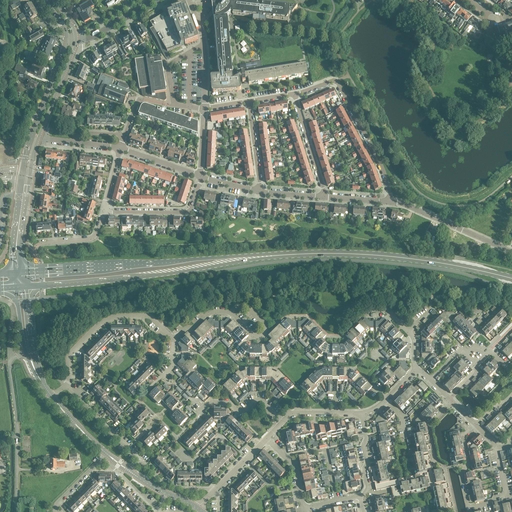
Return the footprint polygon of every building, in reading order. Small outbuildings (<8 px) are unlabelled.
[(219,76),(213,76),(211,77),(211,79),(212,92),(213,93),(214,93),(236,91),(239,91),(240,90),(241,89),(240,82),(242,81),(242,74),(233,80),(233,74),(232,75),(232,72),(228,18),(223,19),(223,17),(226,16),(228,14),(230,12),(231,10),(233,10),(232,14),(288,20),(289,14),(290,13),(292,13),(297,6),(239,0),(211,0),(212,1),(213,3),(214,5),(216,7),(218,8),(216,11),(215,15),(215,19),(213,19),(218,73),(219,73),(219,76)] [(436,2),(438,3),(440,0),(433,0),(430,5),(428,7),(431,9),(436,2)] [(451,2),(448,0),(446,0),(441,7),(441,8),(445,11),(451,2)] [(89,9),(93,7),(90,2),(80,8),(81,10),(77,12),(84,22),(90,19),(88,15),(88,14),(89,15),(89,14),(90,14),(90,13),(90,12),(91,11),(91,12),(92,11),(91,10),(89,10),(89,9)] [(450,12),(456,5),(451,2),(445,11),(447,13),(448,10),(450,12)] [(502,8),(507,11),(511,5),(506,2),(502,8)] [(27,14),(35,9),(31,4),(23,9),(27,14)] [(198,39),(185,4),(171,9),(172,11),(168,13),(167,12),(150,22),(155,31),(152,33),(157,41),(162,53),(163,53),(166,59),(170,57),(167,51),(180,46),(180,48),(186,46),(185,45),(198,39)] [(461,9),(456,5),(450,12),(451,12),(450,14),(448,16),(452,19),(461,9)] [(35,23),(32,19),(38,15),(35,9),(27,14),(30,19),(28,20),(31,25),(35,23)] [(459,18),(465,12),(461,9),(452,19),(454,21),(457,16),(459,18)] [(467,14),(465,12),(459,18),(458,20),(457,23),(459,24),(462,20),(467,14)] [(459,29),(464,21),(466,23),(472,16),(467,14),(462,20),(459,24),(458,26),(457,27),(459,29)] [(472,16),(466,23),(469,24),(464,30),(466,31),(470,25),(475,19),(472,16)] [(473,33),(475,29),(476,30),(479,27),(480,28),(484,25),(479,22),(475,19),(470,25),(473,27),(471,31),(473,33)] [(497,26),(499,34),(511,29),(511,24),(511,21),(497,26)] [(147,34),(142,26),(137,30),(141,37),(145,35),(146,37),(148,36),(147,34)] [(31,32),(28,27),(24,29),(32,43),(44,36),(39,29),(34,32),(33,30),(31,32)] [(125,37),(130,45),(131,45),(131,44),(136,41),(131,33),(125,37)] [(48,40),(47,41),(45,45),(52,48),(55,41),(56,41),(57,40),(55,37),(54,38),(53,36),(48,40)] [(130,45),(125,37),(119,40),(123,46),(124,45),(126,48),(130,45)] [(44,44),(42,50),(50,53),(52,48),(45,45),(44,44)] [(110,46),(108,47),(114,56),(116,55),(115,52),(117,50),(121,56),(124,55),(119,47),(117,49),(113,44),(112,44),(110,45),(110,46)] [(103,49),(103,50),(102,50),(107,57),(109,55),(111,58),(114,56),(108,47),(106,48),(105,48),(103,49)] [(50,53),(42,50),(40,54),(39,53),(38,56),(44,58),(44,59),(48,61),(50,58),(48,57),(50,53)] [(444,57),(438,53),(435,57),(441,61),(444,57)] [(100,60),(96,54),(91,57),(91,58),(89,59),(93,65),(100,60)] [(25,59),(32,62),(29,69),(32,70),(30,73),(35,75),(36,75),(40,77),(44,69),(40,67),(34,64),(36,60),(34,59),(27,56),(25,59)] [(145,97),(164,101),(165,101),(166,100),(166,99),(165,93),(167,92),(167,88),(165,88),(164,82),(166,82),(164,74),(162,74),(161,68),(163,68),(162,63),(160,64),(158,57),(160,57),(160,56),(150,58),(149,56),(146,57),(146,59),(135,60),(136,65),(137,65),(138,70),(137,71),(138,79),(139,79),(140,83),(139,84),(140,89),(141,89),(142,94),(143,96),(145,97)] [(242,82),(248,82),(249,84),(308,74),(306,64),(247,74),(242,74),(242,81),(242,82)] [(20,73),(25,75),(27,70),(17,66),(15,71),(20,73)] [(80,66),(78,72),(85,75),(88,69),(80,66)] [(85,75),(78,72),(75,78),(83,81),(85,75)] [(35,91),(37,86),(38,84),(30,80),(31,78),(25,75),(20,73),(17,80),(28,84),(26,88),(30,90),(31,89),(35,91)] [(114,79),(101,74),(99,79),(103,81),(98,95),(124,105),(124,104),(125,101),(124,101),(126,98),(127,95),(128,95),(128,94),(127,94),(130,93),(127,85),(119,82),(119,84),(115,82),(114,86),(112,85),(114,79)] [(73,85),(71,91),(79,94),(81,88),(73,85)] [(328,92),(331,99),(336,96),(333,90),(328,92)] [(79,94),(71,91),(68,97),(76,100),(79,94)] [(322,94),(325,101),(331,99),(328,92),(322,94)] [(325,101),(322,94),(317,97),(320,103),(321,106),(323,105),(322,102),(325,101)] [(320,103),(317,97),(312,99),(315,106),(320,103)] [(315,106),(312,99),(307,101),(310,108),(315,106)] [(310,108),(307,101),(301,104),(304,110),(310,108)] [(75,108),(79,110),(80,107),(73,104),(72,107),(71,108),(68,107),(67,108),(64,107),(61,114),(71,118),(75,108)] [(484,110),(479,104),(474,108),(480,114),(484,110)] [(138,115),(178,128),(181,117),(165,112),(165,109),(162,108),(161,110),(146,105),(145,105),(143,105),(142,106),(141,108),(138,115)] [(336,112),(339,117),(345,114),(342,108),(336,112)] [(339,117),(341,122),(348,119),(345,114),(339,117)] [(87,125),(94,125),(94,118),(88,117),(87,122),(86,122),(86,125),(87,125)] [(185,119),(181,117),(178,128),(190,132),(190,137),(197,139),(197,119),(193,119),(188,118),(185,118),(185,119)] [(344,127),(345,127),(351,124),(350,124),(348,119),(341,122),(344,127)] [(317,128),(316,122),(309,124),(311,130),(317,128)] [(345,127),(347,132),(354,129),(351,124),(345,127)] [(320,127),(317,128),(311,130),(312,135),(319,134),(319,133),(318,130),(321,129),(320,127)] [(347,132),(350,138),(356,134),(354,129),(347,132)] [(135,131),(132,130),(128,141),(131,142),(130,144),(136,146),(139,135),(134,134),(135,131)] [(350,138),(353,143),(359,140),(356,134),(350,138)] [(139,135),(136,146),(141,148),(142,146),(145,147),(149,136),(145,135),(145,137),(139,135)] [(154,153),(158,142),(153,140),(154,137),(150,136),(147,147),(150,148),(149,151),(154,153)] [(359,140),(353,143),(356,148),(362,145),(359,140)] [(158,142),(154,153),(160,155),(161,152),(164,153),(167,142),(164,141),(163,144),(158,142)] [(173,159),(177,148),(172,146),(173,144),(169,143),(166,154),(168,155),(167,157),(173,159)] [(356,148),(359,153),(365,150),(362,145),(356,148)] [(177,148),(173,159),(179,161),(180,158),(183,159),(186,149),(183,147),(182,150),(177,148)] [(195,155),(195,154),(190,153),(191,150),(188,149),(184,160),(187,161),(186,164),(193,166),(194,165),(195,165),(196,155),(195,155)] [(365,150),(359,153),(361,159),(368,155),(365,150)] [(361,159),(364,164),(370,161),(368,155),(361,159)] [(228,170),(226,170),(226,169),(225,173),(233,175),(234,172),(232,171),(233,166),(233,164),(230,163),(230,165),(229,165),(228,170)] [(43,176),(42,182),(53,183),(56,184),(56,182),(53,181),(54,177),(43,176)] [(382,188),(380,182),(373,185),(375,191),(382,188)] [(211,193),(209,201),(215,202),(215,199),(217,199),(218,196),(216,195),(216,194),(211,193)] [(41,196),(40,203),(48,204),(49,200),(52,200),(53,194),(52,194),(50,194),(50,197),(50,198),(41,196)] [(235,198),(230,197),(229,204),(234,205),(234,203),(236,203),(237,199),(235,199),(235,198)] [(85,207),(94,210),(96,204),(87,201),(83,199),(81,203),(86,204),(85,207)] [(249,201),(248,208),(248,211),(256,212),(257,205),(256,205),(256,203),(255,203),(255,202),(249,201)] [(261,207),(264,207),(264,210),(267,210),(267,212),(267,213),(270,213),(271,206),(270,206),(270,201),(264,201),(264,204),(261,204),(261,207)] [(40,203),(40,209),(39,210),(43,210),(43,213),(47,213),(48,207),(50,207),(56,208),(56,205),(48,204),(40,203)] [(83,213),(85,214),(92,216),(94,210),(85,207),(83,213)] [(200,211),(199,212),(198,214),(200,215),(198,219),(191,220),(191,226),(194,226),(194,228),(195,229),(196,230),(198,229),(199,228),(199,226),(203,226),(203,219),(202,219),(203,216),(204,216),(205,213),(200,211)] [(391,211),(390,215),(392,216),(391,218),(397,219),(397,216),(403,217),(404,214),(398,213),(398,212),(393,211),(392,212),(391,211)] [(77,221),(80,222),(83,223),(83,220),(90,222),(92,216),(85,214),(84,218),(77,216),(77,221)] [(119,218),(115,218),(108,218),(108,222),(105,222),(105,226),(109,226),(115,226),(115,224),(119,224),(119,218)] [(127,226),(132,226),(132,218),(126,218),(122,218),(122,227),(123,227),(125,227),(126,227),(127,227),(127,226)] [(132,218),(132,226),(138,226),(138,227),(143,227),(143,218),(138,218),(132,218)] [(150,226),(156,226),(156,218),(150,218),(150,219),(145,218),(145,227),(150,227),(150,226)] [(162,218),(156,218),(156,226),(162,226),(162,227),(167,227),(167,219),(163,219),(162,218)] [(180,226),(183,226),(183,222),(180,222),(180,218),(174,218),(174,219),(169,219),(169,228),(173,228),(173,226),(180,226)] [(499,309),(496,312),(503,319),(507,316),(499,309)] [(492,316),(500,323),(503,319),(496,312),(494,311),(493,313),(494,314),(492,316)] [(448,323),(448,313),(443,313),(438,317),(444,323),(448,323)] [(448,313),(448,323),(452,323),(458,317),(453,313),(448,313)] [(444,323),(438,317),(436,315),(433,319),(437,323),(435,324),(438,328),(439,327),(444,323)] [(460,315),(458,317),(452,323),(453,323),(456,326),(463,319),(460,315)] [(496,326),(500,323),(492,316),(491,317),(489,316),(488,317),(489,319),(496,326)] [(218,329),(218,322),(215,322),(214,322),(210,318),(207,322),(214,329),(218,329)] [(224,322),(221,322),(221,329),(225,329),(232,322),(229,318),(225,322),(224,322)] [(292,322),(288,318),(284,322),(291,329),(296,329),(296,322),(292,322)] [(298,322),(298,329),(303,329),(310,322),(306,318),(302,322),(298,322)] [(369,322),(365,318),(361,322),(369,329),(373,329),(373,322),(369,322)] [(379,322),(375,322),(375,329),(380,329),(387,322),(384,318),(380,322),(379,322)] [(433,319),(428,324),(435,331),(438,328),(435,324),(437,323),(433,319)] [(465,320),(463,319),(456,326),(460,329),(467,322),(465,320)] [(496,326),(489,319),(486,322),(493,330),(496,326)] [(214,329),(207,322),(206,321),(203,325),(211,332),(214,329)] [(233,321),(232,322),(225,329),(229,333),(237,325),(233,321)] [(280,325),(280,326),(287,333),(291,329),(284,322),(283,321),(280,325)] [(310,321),(310,322),(303,329),(306,332),(313,325),(314,324),(310,321)] [(365,332),(368,329),(369,329),(361,322),(361,321),(357,325),(365,332)] [(388,321),(387,322),(380,329),(384,333),(391,325),(391,324),(388,321)] [(463,333),(470,326),(467,322),(460,329),(463,333)] [(481,324),(482,326),(489,333),(493,330),(486,322),(484,324),(482,323),(481,324)] [(314,324),(313,325),(306,332),(310,336),(318,329),(314,324)] [(391,324),(391,325),(384,333),(388,337),(395,329),(391,324)] [(426,333),(430,336),(435,331),(428,324),(424,328),(428,331),(426,333)] [(206,336),(211,332),(203,325),(198,329),(206,336)] [(233,336),(240,329),(241,328),(237,325),(229,333),(233,336)] [(276,329),(284,336),(287,333),(280,326),(280,325),(276,329)] [(353,329),(361,337),(365,332),(357,325),(353,329)] [(463,333),(466,336),(474,329),(470,326),(463,333)] [(486,336),(489,333),(482,326),(479,329),(486,336)] [(108,332),(112,336),(114,334),(118,338),(121,336),(119,334),(117,331),(117,327),(111,327),(111,331),(109,331),(108,332)] [(123,327),(117,327),(117,331),(119,334),(121,336),(122,337),(125,334),(123,331),(123,327)] [(129,331),(129,327),(123,327),(123,331),(125,334),(128,337),(130,339),(133,336),(131,334),(129,331)] [(135,331),(135,327),(129,327),(129,331),(131,334),(133,336),(134,337),(137,334),(135,331)] [(144,329),(141,329),(141,327),(135,327),(135,331),(137,334),(140,337),(143,334),(144,335),(147,332),(144,329)] [(241,328),(240,329),(233,336),(237,341),(245,333),(241,328)] [(423,336),(427,340),(430,336),(426,333),(428,331),(424,328),(419,333),(423,336)] [(202,341),(203,340),(206,336),(198,329),(194,333),(202,341)] [(272,333),(279,341),(284,336),(276,329),(272,333)] [(310,336),(314,341),(322,333),(318,329),(310,336)] [(349,333),(357,341),(361,337),(353,329),(349,333)] [(392,341),(400,333),(395,329),(388,337),(392,341)] [(475,335),(477,336),(479,335),(474,329),(466,336),(470,340),(475,335)] [(107,331),(103,336),(108,341),(112,336),(108,332),(107,331)] [(192,344),(195,341),(192,337),(191,336),(188,333),(184,336),(192,344)] [(194,333),(191,336),(192,337),(195,341),(198,344),(202,341),(194,333)] [(244,341),(245,340),(249,336),(245,333),(237,341),(240,344),(244,340),(244,341)] [(276,344),(279,341),(272,333),(268,336),(271,340),(272,341),(276,344)] [(314,341),(318,344),(322,340),(322,341),(322,340),(326,336),(322,333),(314,341)] [(353,344),(354,344),(357,341),(349,333),(345,337),(346,337),(349,340),(350,341),(353,344)] [(392,341),(395,344),(399,341),(400,340),(403,337),(400,333),(392,341)] [(103,336),(98,340),(104,345),(108,341),(103,336)] [(181,340),(188,347),(192,344),(184,336),(181,340)] [(98,340),(94,344),(99,349),(104,345),(98,340)] [(188,347),(181,340),(178,344),(182,348),(181,348),(181,352),(188,352),(188,347)] [(237,347),(240,351),(248,343),(245,340),(244,341),(244,340),(240,344),(237,347)] [(271,340),(268,343),(276,351),(280,347),(276,344),(272,341),(271,340)] [(314,347),(318,351),(326,343),(322,340),(322,341),(322,340),(318,344),(314,347)] [(346,343),(353,351),(357,348),(354,344),(353,344),(350,341),(349,340),(346,343)] [(392,347),(395,351),(403,343),(400,340),(399,341),(395,344),(392,347)] [(247,354),(251,347),(251,346),(248,343),(240,351),(244,355),(245,353),(247,354)] [(268,343),(266,346),(266,347),(269,354),(271,353),(273,355),(276,351),(268,343)] [(326,343),(318,351),(321,355),(323,353),(325,354),(328,347),(328,346),(326,343)] [(343,347),(346,354),(349,353),(350,355),(353,351),(346,343),(343,346),(343,347)] [(399,354),(406,347),(406,346),(403,343),(395,351),(399,354)] [(94,344),(90,348),(95,354),(99,349),(94,344)] [(258,346),(255,346),(251,346),(251,347),(247,354),(250,355),(250,357),(258,357),(259,357),(267,357),(267,355),(269,354),(266,347),(266,346),(258,346)] [(339,346),(336,346),(332,346),(328,346),(328,347),(325,354),(327,355),(327,357),(336,357),(337,357),(344,357),(344,355),(346,354),(343,347),(343,346),(339,346)] [(409,351),(406,347),(399,354),(399,359),(406,359),(406,355),(405,355),(409,351)] [(86,353),(87,354),(90,357),(93,360),(97,356),(95,354),(90,348),(86,353)] [(504,348),(501,351),(508,358),(511,355),(504,348)] [(88,359),(90,357),(87,354),(85,356),(85,357),(81,357),(81,363),(85,363),(88,365),(91,362),(88,359)] [(433,355),(431,354),(421,354),(421,358),(426,362),(433,355)] [(181,355),(181,356),(181,359),(182,360),(178,364),(181,367),(188,360),(188,356),(181,355)] [(436,359),(433,355),(426,362),(429,366),(436,359)] [(181,367),(184,370),(192,362),(189,359),(188,360),(181,367)] [(431,367),(430,368),(428,371),(429,373),(432,370),(440,362),(436,359),(429,366),(431,367)] [(460,369),(464,373),(469,367),(462,360),(458,364),(462,367),(460,369)] [(489,364),(496,371),(499,367),(492,360),(489,364)] [(184,370),(188,374),(192,370),(192,371),(193,370),(196,366),(192,362),(184,370)] [(406,362),(399,362),(399,366),(406,373),(409,370),(405,366),(406,366),(406,362)] [(81,363),(79,363),(79,366),(81,366),(81,369),(86,369),(88,371),(91,368),(88,365),(85,363),(81,363)] [(462,375),(464,373),(460,369),(462,367),(458,364),(453,369),(456,372),(457,372),(464,379),(466,378),(463,375),(463,376),(462,375)] [(492,374),(495,371),(496,371),(489,364),(485,367),(492,374)] [(150,376),(155,371),(149,366),(145,370),(150,376)] [(406,373),(399,366),(395,370),(403,378),(407,374),(406,373)] [(484,373),(485,374),(489,377),(492,374),(485,367),(482,370),(484,373)] [(258,380),(259,380),(267,380),(267,369),(267,368),(258,368),(250,368),(250,379),(258,380)] [(81,372),(81,375),(86,375),(88,377),(91,374),(88,371),(86,369),(81,369),(79,369),(79,372),(81,372)] [(150,376),(145,370),(143,369),(139,373),(146,380),(150,376)] [(336,380),(337,380),(344,380),(344,369),(336,369),(327,369),(327,380),(335,380),(336,380)] [(384,372),(392,380),(395,377),(392,373),(388,369),(384,372)] [(185,377),(188,381),(196,373),(193,370),(192,371),(192,370),(188,374),(185,377)] [(395,370),(392,373),(395,377),(400,381),(403,378),(395,370)] [(242,383),(246,380),(243,372),(240,373),(239,371),(235,375),(242,383)] [(271,380),(274,383),(282,375),(278,371),(276,373),(274,372),(271,380)] [(312,375),(320,383),(323,380),(320,372),(318,373),(316,371),(312,375)] [(351,372),(348,380),(352,383),(360,375),(355,371),(353,373),(351,372)] [(381,376),(382,377),(389,384),(392,380),(384,372),(381,376)] [(457,372),(456,372),(453,376),(460,383),(464,379),(457,372)] [(142,384),(146,380),(139,373),(135,377),(137,379),(142,384)] [(188,381),(192,384),(199,376),(196,373),(188,381)] [(448,377),(450,379),(457,386),(460,383),(453,376),(451,374),(448,377)] [(492,381),(489,377),(485,374),(482,377),(485,381),(484,382),(487,386),(492,381)] [(81,375),(79,375),(79,378),(81,378),(81,381),(86,381),(88,383),(91,380),(88,377),(86,375),(81,375)] [(231,379),(232,380),(239,387),(242,383),(235,375),(231,379)] [(282,375),(274,383),(278,387),(286,379),(282,375)] [(308,379),(316,387),(320,383),(312,375),(308,379)] [(360,375),(352,383),(356,387),(364,379),(360,375)] [(192,384),(195,388),(203,380),(199,376),(192,384)] [(389,384),(382,377),(381,376),(377,379),(385,387),(389,384)] [(482,377),(477,382),(484,389),(487,386),(484,382),(485,381),(482,377)] [(142,384),(137,379),(132,383),(138,388),(140,390),(142,388),(140,386),(142,384)] [(227,383),(228,383),(235,391),(239,387),(232,380),(231,379),(227,383)] [(278,387),(282,391),(290,383),(286,379),(278,387)] [(304,383),(312,391),(316,387),(308,379),(304,383)] [(364,379),(356,387),(360,391),(368,383),(364,379)] [(450,379),(446,383),(454,390),(457,386),(450,379)] [(205,384),(206,383),(203,380),(195,388),(198,391),(202,388),(205,384)] [(202,388),(205,391),(212,384),(213,383),(209,380),(206,383),(205,384),(202,388)] [(420,381),(414,388),(417,392),(420,389),(424,392),(427,389),(420,381)] [(475,391),(479,394),(484,389),(477,382),(473,386),(477,389),(475,391)] [(135,395),(140,390),(138,388),(132,383),(128,387),(135,395)] [(213,383),(212,384),(205,391),(209,394),(216,387),(213,383)] [(231,395),(235,391),(228,383),(227,383),(223,387),(231,395)] [(290,383),(282,391),(286,395),(294,387),(290,383)] [(300,387),(308,395),(312,391),(304,383),(300,387)] [(368,383),(360,391),(364,395),(372,388),(368,383)] [(450,393),(454,390),(446,383),(443,386),(450,393)] [(408,394),(412,397),(417,392),(414,388),(410,385),(407,388),(410,392),(408,394)] [(97,396),(102,391),(98,386),(91,393),(93,396),(95,394),(97,396)] [(468,391),(475,398),(479,394),(475,391),(477,389),(473,386),(468,391)] [(157,388),(150,395),(154,399),(161,392),(157,388)] [(407,388),(402,393),(409,400),(412,397),(408,394),(410,392),(407,388)] [(105,397),(106,395),(108,393),(104,389),(102,391),(97,396),(95,398),(97,400),(99,402),(101,400),(105,397)] [(161,392),(154,399),(159,404),(162,400),(166,396),(165,396),(161,392)] [(173,396),(172,396),(169,393),(165,396),(166,396),(162,400),(165,404),(173,396)] [(400,402),(404,406),(409,400),(402,393),(398,397),(402,400),(400,402)] [(103,406),(110,399),(106,395),(105,397),(101,400),(99,402),(103,406)] [(434,402),(430,405),(434,409),(441,402),(434,395),(430,399),(434,402)] [(165,404),(169,407),(176,400),(173,396),(165,404)] [(398,397),(393,402),(400,409),(404,406),(400,402),(402,400),(398,397)] [(103,406),(108,410),(108,411),(115,404),(110,399),(103,406)] [(172,410),(179,403),(176,400),(169,407),(172,410)] [(172,410),(175,413),(176,414),(179,410),(183,407),(179,403),(172,410)] [(108,411),(108,410),(106,412),(108,414),(110,416),(119,408),(115,404),(108,411)] [(430,405),(427,409),(434,416),(438,412),(434,409),(430,405)] [(120,419),(118,417),(123,412),(119,408),(110,416),(112,419),(116,423),(120,419)] [(214,418),(220,418),(220,410),(220,408),(216,408),(214,408),(214,410),(212,410),(212,415),(214,415),(214,418)] [(384,411),(391,418),(395,415),(388,408),(384,411)] [(144,409),(140,413),(145,418),(149,414),(150,415),(152,413),(149,411),(147,412),(144,409)] [(427,409),(424,412),(431,419),(434,416),(427,409)] [(176,414),(175,413),(172,417),(176,421),(184,414),(179,410),(176,414)] [(384,411),(381,414),(388,422),(391,418),(384,411)] [(424,412),(420,415),(427,423),(431,419),(424,412)] [(500,412),(496,415),(500,419),(498,420),(502,424),(506,419),(507,419),(503,415),(501,414),(500,412)] [(510,422),(511,420),(511,417),(506,412),(503,415),(507,419),(506,419),(510,422)] [(145,418),(140,413),(135,417),(138,420),(141,423),(145,418)] [(188,419),(184,415),(184,414),(176,421),(181,426),(188,419)] [(375,420),(376,425),(386,423),(388,422),(381,414),(375,420)] [(207,419),(205,421),(210,427),(214,422),(207,415),(205,417),(207,419)] [(426,424),(427,423),(420,415),(415,421),(416,426),(426,424)] [(498,427),(502,424),(498,420),(500,419),(496,415),(491,420),(498,427)] [(226,422),(230,426),(236,421),(231,417),(226,422)] [(138,420),(134,424),(139,430),(143,425),(141,423),(138,420)] [(491,420),(488,424),(495,431),(498,427),(491,420)] [(210,427),(205,421),(201,425),(206,431),(210,427)] [(230,426),(235,431),(240,425),(236,421),(230,426)] [(347,432),(354,430),(353,425),(351,426),(350,423),(345,424),(347,432)] [(129,429),(130,429),(128,431),(134,437),(136,435),(135,434),(139,430),(134,424),(129,429)] [(162,427),(157,431),(163,436),(167,432),(163,428),(165,427),(162,424),(161,426),(162,427)] [(491,434),(495,431),(488,424),(484,427),(491,434)] [(201,425),(196,430),(202,435),(206,431),(201,425)] [(235,431),(239,435),(244,430),(240,425),(235,431)] [(245,431),(244,430),(239,435),(247,443),(254,436),(247,429),(245,431)] [(413,436),(417,455),(423,455),(427,454),(427,451),(432,450),(431,445),(426,446),(425,442),(429,441),(428,436),(424,437),(423,435),(428,434),(427,429),(417,431),(418,435),(413,436)] [(196,430),(192,434),(197,439),(202,435),(196,430)] [(287,439),(295,438),(293,430),(288,431),(288,434),(286,434),(287,439)] [(354,436),(354,438),(358,438),(356,430),(354,430),(347,432),(346,432),(347,438),(354,436)] [(157,431),(153,435),(157,439),(158,441),(163,436),(157,431)] [(151,432),(146,437),(151,442),(153,444),(157,439),(153,435),(151,432)] [(190,436),(188,438),(193,444),(197,439),(192,434),(190,432),(188,434),(190,436)] [(477,434),(474,437),(481,445),(484,441),(477,434)] [(188,438),(186,436),(184,438),(186,440),(184,442),(189,448),(193,444),(188,438)] [(144,443),(147,446),(151,442),(146,437),(142,441),(141,440),(139,442),(142,445),(144,443)] [(481,445),(474,437),(470,441),(478,448),(481,445)] [(285,440),(287,447),(290,447),(290,445),(297,443),(295,438),(287,439),(285,440)] [(467,445),(468,452),(478,450),(478,448),(470,441),(467,445)] [(374,448),(374,450),(377,450),(387,447),(390,447),(389,442),(386,443),(381,444),(380,444),(376,445),(376,447),(374,448)] [(229,459),(231,461),(233,459),(231,457),(233,455),(234,456),(237,453),(232,449),(226,449),(226,453),(226,455),(229,459)] [(259,456),(263,461),(268,455),(264,451),(259,456)] [(263,461),(267,465),(273,460),(268,455),(263,461)] [(385,463),(380,464),(375,465),(376,467),(369,469),(370,474),(377,472),(378,477),(372,478),(373,483),(374,483),(375,485),(376,491),(390,488),(393,499),(432,489),(437,511),(447,511),(447,509),(453,507),(452,503),(446,504),(445,500),(451,498),(450,493),(444,495),(443,490),(449,489),(448,484),(442,485),(439,487),(437,488),(436,485),(444,483),(442,470),(427,474),(427,471),(432,470),(431,465),(425,466),(424,462),(432,460),(430,455),(423,457),(423,455),(417,455),(413,456),(417,476),(390,482),(385,463)] [(461,462),(463,461),(466,460),(465,456),(455,458),(456,463),(457,462),(458,465),(461,464),(461,462)] [(56,468),(65,468),(65,462),(57,462),(57,460),(51,460),(51,470),(56,470),(56,468)] [(273,460),(267,465),(272,469),(277,464),(279,462),(276,460),(274,461),(273,460)] [(272,469),(276,473),(281,468),(283,466),(281,464),(279,466),(277,464),(272,469)] [(281,468),(276,473),(280,478),(287,471),(285,469),(283,470),(281,468)] [(210,478),(212,476),(209,473),(209,470),(205,470),(205,474),(202,474),(202,479),(203,479),(207,483),(211,479),(210,478)] [(253,481),(257,477),(250,470),(247,473),(249,475),(248,476),(253,481)] [(115,477),(114,477),(114,473),(107,473),(107,474),(105,474),(105,476),(105,483),(111,483),(111,484),(113,486),(116,482),(118,480),(115,477)] [(178,474),(175,474),(175,477),(175,478),(176,479),(178,479),(178,483),(181,483),(181,480),(184,480),(184,473),(178,473),(178,474)] [(243,480),(249,486),(253,481),(248,476),(243,480)] [(241,483),(239,485),(244,490),(249,486),(243,480),(242,479),(239,481),(241,483)] [(95,492),(97,494),(101,489),(99,487),(100,487),(94,482),(92,480),(90,483),(91,485),(90,486),(95,492)] [(360,486),(358,481),(351,483),(352,490),(357,489),(357,487),(360,486)] [(116,482),(113,486),(111,487),(115,492),(121,487),(122,485),(120,482),(118,484),(116,482)] [(344,491),(345,494),(353,492),(352,490),(351,483),(350,483),(350,482),(345,484),(347,490),(344,491)] [(235,489),(239,494),(240,494),(244,490),(239,485),(235,489)] [(91,496),(95,492),(90,486),(86,491),(91,496)] [(115,492),(119,496),(125,491),(121,487),(115,492)] [(323,488),(318,489),(316,490),(317,498),(318,500),(326,498),(325,495),(323,495),(322,492),(324,491),(323,488)] [(83,494),(81,495),(87,500),(91,496),(86,491),(84,489),(81,492),(83,494)] [(235,489),(233,491),(228,491),(228,497),(233,497),(235,499),(238,496),(238,495),(239,494),(235,489)] [(317,498),(316,490),(308,492),(309,497),(312,497),(312,499),(317,498)] [(125,491),(119,496),(124,500),(129,495),(125,491)] [(87,500),(81,495),(77,499),(82,504),(87,500)] [(124,500),(128,504),(133,499),(129,495),(124,500)] [(75,501),(73,503),(78,509),(82,504),(77,499),(75,497),(73,499),(75,501)] [(228,497),(226,497),(226,500),(228,500),(228,503),(233,503),(235,505),(238,502),(235,499),(233,497),(228,497)] [(274,501),(275,506),(280,505),(279,504),(289,502),(288,499),(284,500),(283,497),(278,498),(279,500),(274,501)] [(128,504),(132,509),(137,503),(133,499),(128,504)] [(69,508),(69,509),(67,511),(68,511),(74,511),(78,509),(73,503),(71,502),(69,504),(71,506),(69,508)] [(289,504),(289,502),(279,504),(280,505),(275,506),(276,511),(281,511),(281,509),(286,508),(285,505),(289,504)] [(500,506),(500,504),(499,502),(492,503),(493,511),(499,511),(501,511),(500,506)] [(132,509),(135,511),(137,511),(142,508),(144,506),(142,504),(140,506),(137,503),(132,509)] [(228,503),(226,503),(226,506),(228,506),(228,509),(233,509),(235,511),(238,508),(235,505),(233,503),(228,503)]
